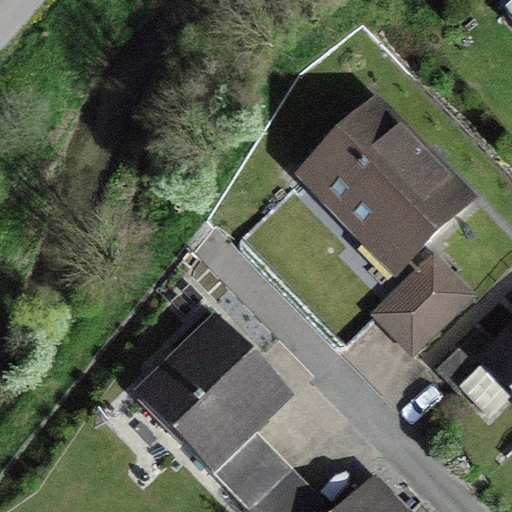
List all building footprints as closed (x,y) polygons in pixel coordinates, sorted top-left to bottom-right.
[(405,262),(466,205),(376,109),(305,175),(366,240),(376,231),(405,262)] [(434,260),(375,316),(412,354),(470,298),(434,260)] [(140,400),(249,511),(291,471),(251,430),(289,393),(220,323),(140,400)] [(511,394),(511,339),(500,351),(480,330),(436,373),(457,394),(462,389),(485,413),(494,414),(511,394)] [(313,511),(322,503),(291,471),(249,511),(248,511),(313,511)] [(388,511),(369,491),(347,511),(388,511)]
